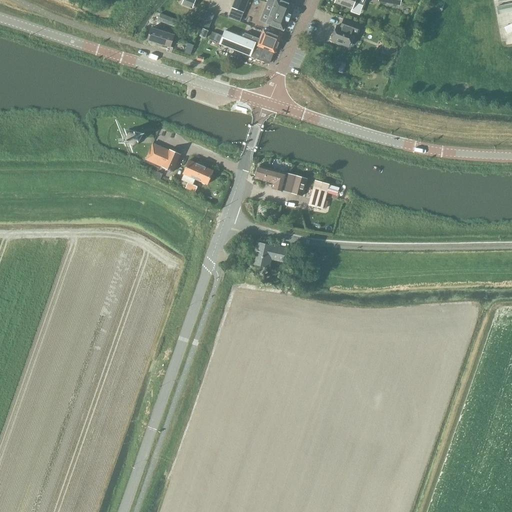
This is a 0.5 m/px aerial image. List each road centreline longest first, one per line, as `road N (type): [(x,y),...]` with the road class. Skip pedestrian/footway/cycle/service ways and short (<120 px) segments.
road 1 (tertiary): [(123,511),(223,223)]
road 2 (unclassified): [(223,223),(346,246),(511,245)]
road 3 (secondary): [(266,103),(0,18)]
road 4 (secondary): [(266,103),(426,149),(511,156)]
